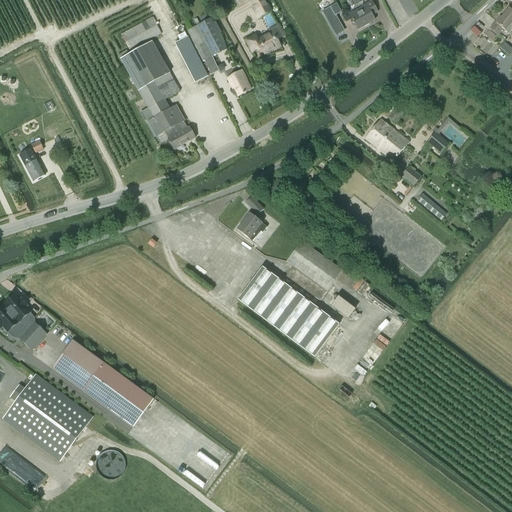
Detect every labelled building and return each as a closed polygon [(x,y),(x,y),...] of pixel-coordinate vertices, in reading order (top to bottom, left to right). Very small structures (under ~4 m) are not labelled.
[(251,0),(248,2),(252,8),(254,7),(260,18),(270,12),(263,0),(251,0)] [(357,31),(374,21),(371,16),(377,13),(371,2),(362,7),(363,8),(349,15),(357,31)] [(500,17),(490,30),(498,36),(503,30),(505,31),(509,34),(511,29),(511,11),(509,9),(502,19),(500,17)] [(346,36),(335,16),(328,20),(339,40),(346,36)] [(129,51),(160,34),(152,18),(120,35),(129,51)] [(211,57),(226,50),(210,19),(186,31),(200,58),(202,57),(211,76),(218,72),(211,57)] [(478,23),(471,30),(476,36),(483,28),(478,23)] [(275,41),(283,36),(278,26),(269,31),(271,33),(257,41),(255,36),(245,41),(252,53),(260,48),(264,55),(272,50),(273,51),(279,48),(275,41)] [(495,37),(489,32),(485,36),(492,41),(495,37)] [(187,38),(175,44),(195,83),(207,77),(187,38)] [(126,51),(118,56),(153,119),(148,122),(156,136),(163,132),(168,140),(187,129),(175,107),(170,110),(165,101),(180,92),(169,73),(151,42),(128,55),(126,51)] [(504,44),(499,50),(504,53),(508,48),(504,44)] [(237,97),(251,90),(245,81),(247,80),(242,71),(227,79),(237,97)] [(395,123),(402,115),(396,109),(389,118),(395,123)] [(393,163),(409,143),(381,120),(363,142),(370,148),(372,146),(393,163)] [(29,127),(22,131),(24,136),(32,132),(29,127)] [(168,140),(167,140),(173,151),(195,138),(189,128),(187,129),(168,140)] [(440,154),(448,145),(435,134),(427,143),(440,154)] [(43,150),(39,142),(31,146),(35,154),(43,150)] [(32,150),(19,156),(33,182),(45,176),(32,150)] [(413,187),(420,178),(408,168),(401,177),(413,187)] [(257,215),(263,210),(251,198),(246,203),(254,212),(251,216),(249,214),(236,231),(249,241),(262,224),(254,218),(256,215),(257,215)] [(424,199),(420,204),(441,221),(445,216),(424,199)] [(286,262),(293,267),(286,277),(320,302),(342,272),(301,242),(286,262)] [(315,358),(339,327),(262,269),(238,301),(315,358)] [(19,302),(14,296),(3,306),(22,328),(39,343),(47,335),(33,323),(31,326),(25,318),(30,314),(25,309),(27,307),(21,300),(19,302)] [(355,311),(337,298),(330,307),(348,320),(355,311)] [(39,343),(22,328),(3,306),(0,308),(0,329),(1,330),(3,329),(7,334),(12,329),(20,338),(19,338),(21,340),(20,341),(32,352),(39,343)] [(356,371),(367,378),(403,323),(392,315),(356,371)] [(53,369),(82,391),(133,429),(153,401),(73,342),(53,369)] [(321,351),(317,358),(324,362),(328,355),(321,351)] [(4,419),(60,461),(90,421),(33,378),(24,391),(19,387),(10,399),(15,403),(4,419)] [(95,464),(108,476),(123,461),(110,448),(95,464)]
